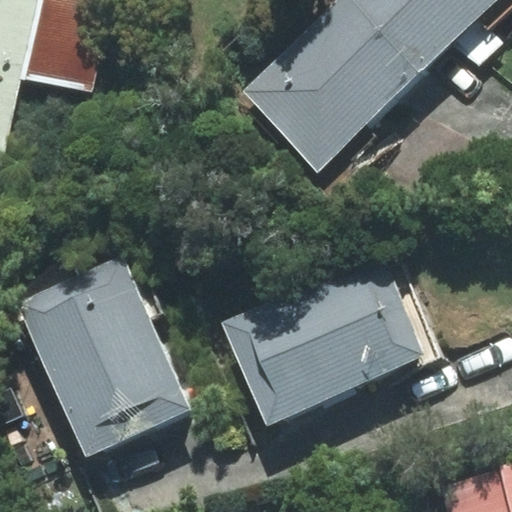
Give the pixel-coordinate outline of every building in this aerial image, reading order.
[(0,0),(0,165),(1,166),(20,77),(34,0),(0,0)] [(34,0),(20,77),(91,91),(108,4),(89,0),(34,0)] [(349,0),(341,0),(244,92),(260,108),(250,117),(328,198),(385,144),(364,122),(418,72),(349,0)] [(511,0),(349,0),(418,72),(482,12),(502,33),(511,23),(511,0)] [(227,325),(268,422),(438,350),(396,253),(227,325)] [(123,258),(20,303),(87,455),(190,410),(123,258)] [(511,511),(511,470),(447,487),(453,511),(511,511)]
